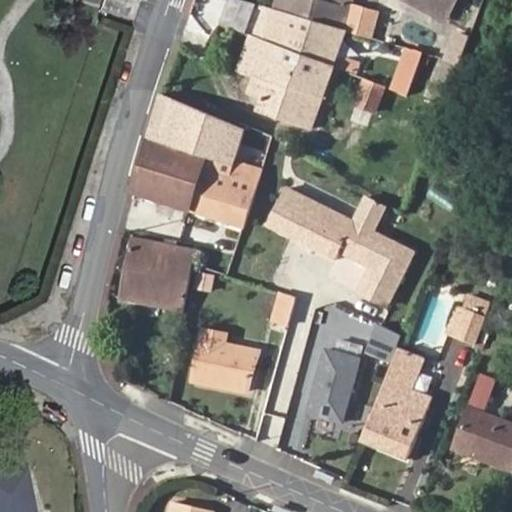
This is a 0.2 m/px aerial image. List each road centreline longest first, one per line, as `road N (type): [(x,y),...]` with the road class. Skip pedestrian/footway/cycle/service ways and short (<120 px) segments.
road 1 (residential): [(175,0),(132,126),(67,384)]
road 2 (residential): [(95,401),(354,511)]
